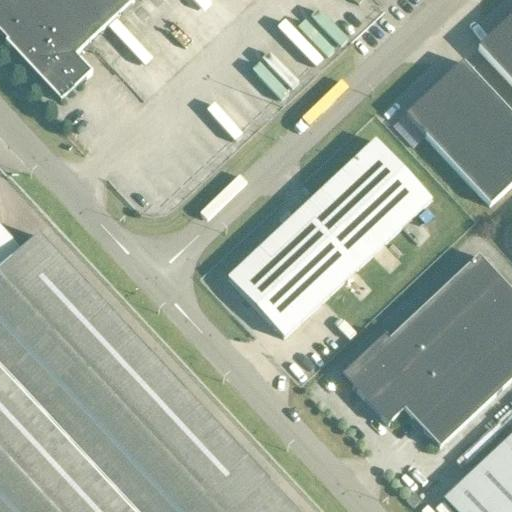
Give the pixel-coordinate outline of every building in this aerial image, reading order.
[(75,59),(137,0),(0,0),(0,36),(6,44),(5,45),(9,50),(10,50),(45,87),(60,105),(91,76),(79,63),(75,59)] [(479,49),(477,51),(511,88),(511,17),(491,38),(492,39),(480,50),(479,49)] [(448,78),(404,118),(489,209),(511,188),(511,118),(462,65),(460,67),(461,68),(446,76),(448,78)] [(375,144),(316,199),(227,282),(283,342),(431,204),(375,144)] [(0,273),(0,511),(210,511),(255,470),(38,238),(0,273)] [(348,373),(342,379),(353,391),(352,391),(354,393),(354,392),(388,429),(389,428),(388,427),(403,412),(439,451),(511,382),(511,294),(478,259),(388,343),(385,339),(386,338),(385,337),(350,371),(349,370),(347,372),(348,373)] [(511,511),(511,438),(445,502),(454,511),(511,511)] [(294,511),(255,470),(210,511),(294,511)] [(413,510),(420,503),(413,496),(406,503),(413,510)]
